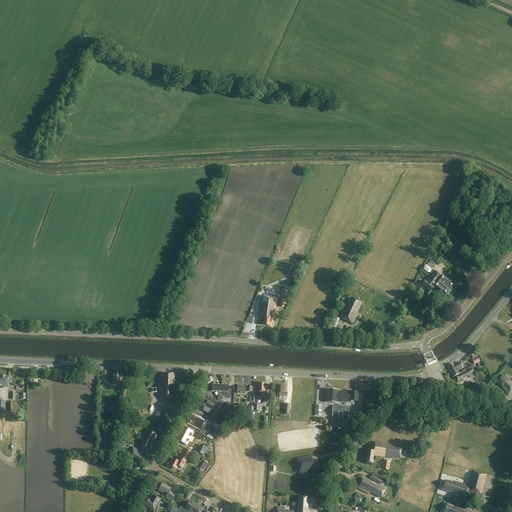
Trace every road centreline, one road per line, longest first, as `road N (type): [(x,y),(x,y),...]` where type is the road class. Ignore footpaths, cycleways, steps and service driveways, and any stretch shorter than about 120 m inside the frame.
road 1 (track): [(0,146),(47,162),(311,149),(455,152),(511,173)]
road 2 (unclassified): [(424,344),(0,330)]
road 3 (tertiary): [(197,369),(0,360)]
road 4 (tertiary): [(393,378),(197,369)]
road 5 (unclassified): [(319,510),(353,439),(392,390)]
road 6 (tertiary): [(424,344),(511,249)]
